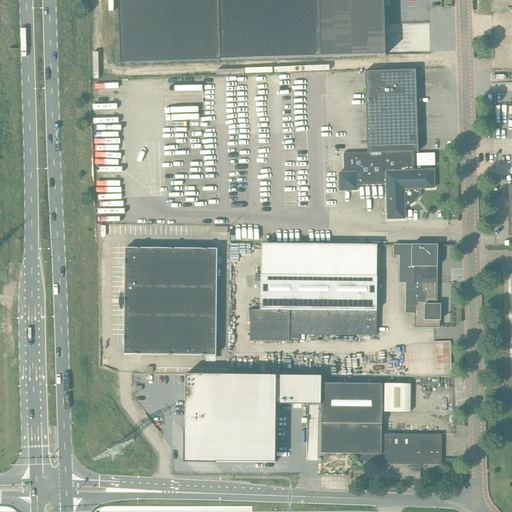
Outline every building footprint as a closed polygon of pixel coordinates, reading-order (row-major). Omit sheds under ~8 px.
[(118,0),(121,63),(386,55),(384,0),(118,0)] [(418,152),(416,70),(365,71),(367,152),(343,153),(344,173),(339,173),(339,191),(357,190),(357,185),(386,184),(387,220),(405,219),(405,206),(406,206),(407,206),(409,205),(410,205),(412,204),(413,203),(414,202),(415,202),(416,201),(417,199),(418,198),(419,197),(419,196),(420,194),(420,193),(421,191),(421,190),(421,189),(434,188),(433,170),(413,171),(412,152),(418,152)] [(437,305),(437,245),(401,245),(401,255),(399,255),(399,283),(406,283),(406,298),(408,298),(408,302),(406,302),(405,313),(414,313),(414,327),(440,328),(440,305),(437,305)] [(125,248),(124,354),(216,355),(217,249),(125,248)] [(377,276),(261,275),(261,310),(251,310),(250,341),(289,342),(289,341),(299,341),(299,335),(376,336),(377,276)] [(321,405),(322,383),(322,375),(185,374),(185,431),(185,432),(185,461),(212,462),(213,462),(275,463),(276,404),(321,405)] [(382,384),(322,383),(321,405),(321,453),(361,454),(361,461),(371,461),(371,454),(381,454),(381,464),(441,465),(442,434),(382,434),(382,412),(410,412),(410,384),(384,384),(384,404),(382,404),(382,384)]
